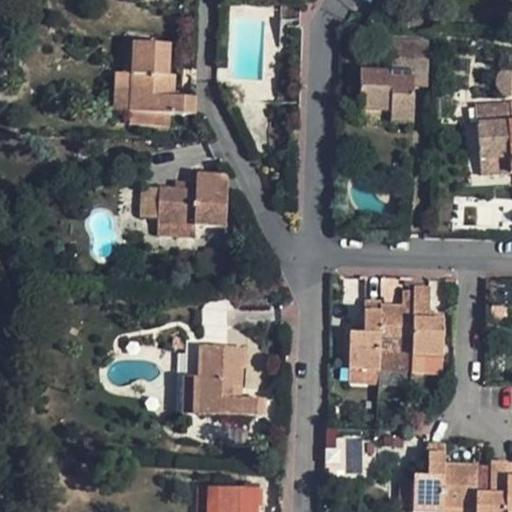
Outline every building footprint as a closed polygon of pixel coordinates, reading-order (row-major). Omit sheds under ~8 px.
[(132,74),(134,44),(125,45),(124,74),(132,74)] [(132,74),(131,113),(170,115),(194,116),(195,99),(174,98),(167,97),(168,76),(169,46),(134,44),(132,74)] [(390,124),(413,125),(413,88),(428,88),(428,54),(391,54),(391,74),(360,73),(359,113),(390,114),(390,124)] [(114,112),(131,113),(132,74),(124,74),(116,74),(114,112)] [(167,97),(174,98),(175,76),(168,76),(167,97)] [(509,159),(510,175),(511,174),(511,103),(475,107),(480,162),(509,159)] [(170,115),(131,113),(130,125),(169,127),(170,115)] [(390,114),(359,113),(359,125),(390,126),(390,124),(390,114)] [(509,159),(480,162),(481,177),(510,175),(509,159)] [(225,229),(227,177),(196,176),(196,185),(196,192),(174,192),(159,191),(158,220),(157,226),(195,228),(225,229)] [(174,184),(174,192),(196,192),(196,185),(174,184)] [(158,220),(159,191),(142,190),(141,220),(158,220)] [(195,228),(157,226),(157,237),(194,239),(195,228)] [(203,273),(229,275),(231,250),(204,248),(203,273)] [(414,288),(414,294),(412,358),(442,359),(443,322),(429,322),(429,315),(430,289),(414,288)] [(380,307),(379,372),(412,373),(412,358),(414,294),(402,294),(402,308),(380,307)] [(227,337),(223,302),(202,305),(206,339),(227,337)] [(349,371),(379,372),(380,307),(380,303),(364,302),(364,329),(363,336),(349,335),(349,371)] [(198,379),(198,349),(186,349),(185,379),(198,379)] [(198,379),(197,417),(264,419),(264,402),(240,401),(233,401),(233,387),(241,387),(241,370),(245,370),(245,350),(198,349),(198,379)] [(442,374),(442,359),(412,358),(412,373),(442,374)] [(379,372),(349,371),(348,383),(378,384),(379,372)] [(182,417),(197,417),(198,379),(185,379),(183,379),(182,417)] [(325,474),(363,473),(362,432),(325,433),(325,474)] [(442,511),(444,466),(444,446),(428,446),(427,481),(400,481),(399,509),(412,509),(412,511),(442,511)] [(476,472),(475,511),(505,511),(507,464),(490,464),(490,473),(476,472)] [(475,511),(476,472),(477,467),(444,466),(442,511),(475,511)] [(207,511),(208,489),(198,488),(196,511),(207,511)] [(207,511),(256,511),(257,507),(260,508),(261,491),(208,489),(207,511)]
